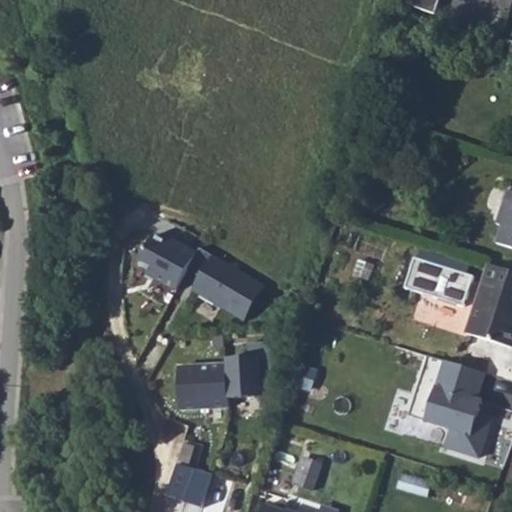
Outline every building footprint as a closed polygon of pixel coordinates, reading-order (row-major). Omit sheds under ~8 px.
[(410,0),(410,5),(439,11),(441,0),(410,0)] [(511,190),(509,189),(498,222),(504,224),(499,242),(511,246),(511,190)] [(155,235),(139,264),(150,271),(147,275),(177,291),(197,253),(168,237),(166,241),(155,235)] [(200,248),(188,270),(201,277),(193,290),(245,321),(266,286),(200,248)] [(474,272),(415,251),(404,282),(463,303),(474,272)] [(474,303),(465,330),(510,346),(511,339),(511,270),(489,263),(483,279),(492,282),(486,301),(474,303)] [(482,373),(425,354),(406,414),(448,428),(442,446),(476,457),(487,422),(473,418),(479,400),(474,399),(482,373)] [(187,409),(230,407),(227,364),(184,367),(187,409)] [(196,446),(184,442),(179,460),(190,464),(196,446)] [(321,461),(305,455),(294,483),(310,489),(321,461)] [(213,475),(176,463),(167,494),(204,506),(213,475)] [(425,483),(400,474),(395,490),(419,499),(425,483)] [(308,511),(318,511),(321,504),(300,497),(296,508),(308,511)] [(303,511),(263,498),(258,511),(303,511)]
